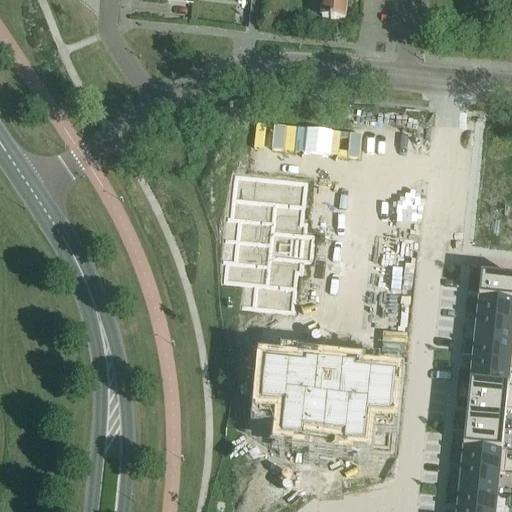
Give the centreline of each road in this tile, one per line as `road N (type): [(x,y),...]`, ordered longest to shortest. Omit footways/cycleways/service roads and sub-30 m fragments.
road 1 (residential): [(460,84),(436,344)]
road 2 (residential): [(157,104),(251,63),(401,78)]
road 3 (tertiary): [(110,382),(71,257),(30,190)]
road 4 (residential): [(436,344),(421,511)]
road 5 (residential): [(30,190),(157,104)]
road 6 (tertiary): [(123,511),(123,427),(110,382)]
road 7 (tertiary): [(110,382),(89,511)]
road 8 (residential): [(436,344),(308,333)]
